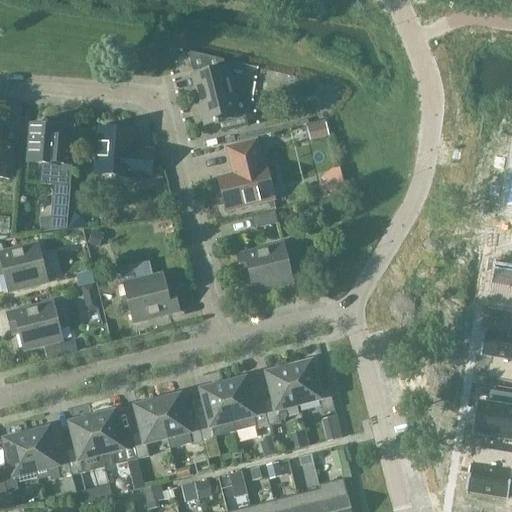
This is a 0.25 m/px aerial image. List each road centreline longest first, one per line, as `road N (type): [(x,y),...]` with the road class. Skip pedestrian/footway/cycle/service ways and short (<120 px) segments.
road 1 (residential): [(215,339),(163,110),(139,91),(0,86)]
road 2 (residential): [(348,310),(416,194),(426,156),(430,86),(398,0)]
road 3 (residential): [(0,394),(215,339)]
road 4 (residential): [(404,511),(348,310)]
road 5 (residential): [(215,339),(348,310)]
